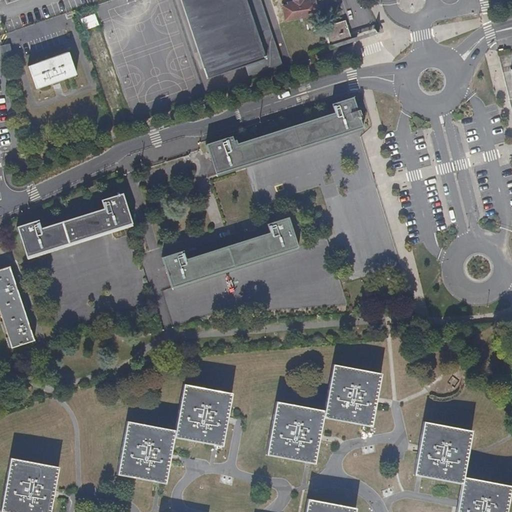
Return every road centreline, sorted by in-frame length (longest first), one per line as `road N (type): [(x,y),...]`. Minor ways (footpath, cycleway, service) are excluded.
road 1 (residential): [(404,83),(331,86),(155,138),(3,207)]
road 2 (residential): [(444,102),(478,243)]
road 3 (residential): [(431,107),(465,247)]
